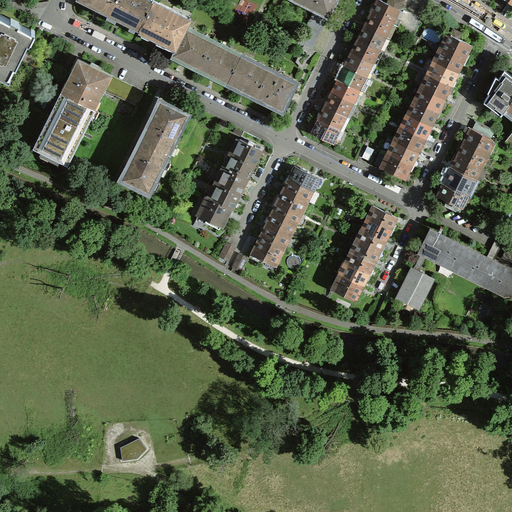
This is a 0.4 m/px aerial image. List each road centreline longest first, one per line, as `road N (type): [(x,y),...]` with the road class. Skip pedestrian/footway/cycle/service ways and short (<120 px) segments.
road 1 (residential): [(60,0),(51,20),(286,137)]
road 2 (track): [(0,462),(47,470),(140,465),(193,511)]
road 3 (residential): [(413,201),(500,30)]
road 4 (track): [(160,286),(70,258),(0,264)]
road 5 (residential): [(354,0),(286,137)]
road 6 (residential): [(286,137),(413,201)]
